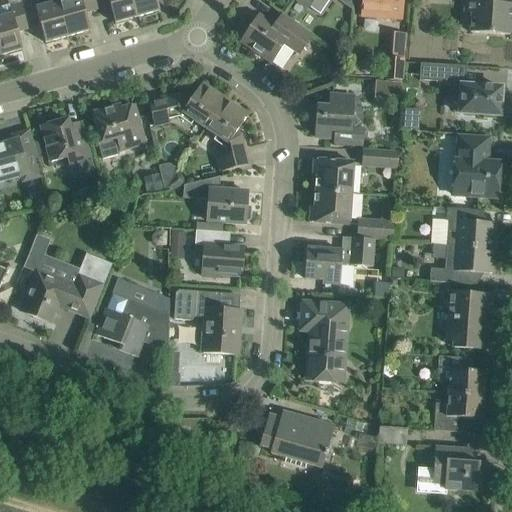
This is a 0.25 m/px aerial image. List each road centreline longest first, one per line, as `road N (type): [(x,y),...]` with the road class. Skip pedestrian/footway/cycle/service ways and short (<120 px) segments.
road 1 (residential): [(0,338),(163,402),(224,402),(265,372),(280,122),(260,91),(194,39)]
road 2 (unclassified): [(194,39),(0,95)]
